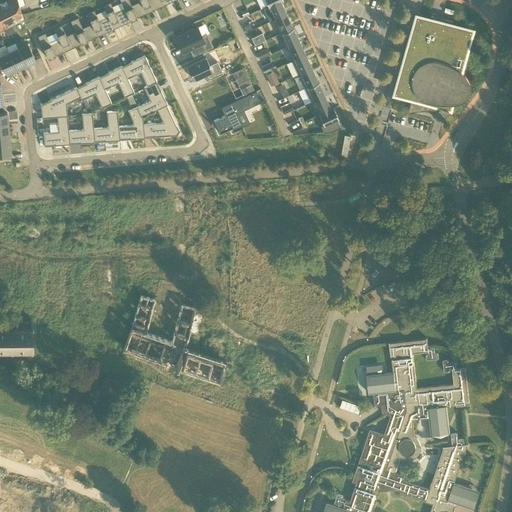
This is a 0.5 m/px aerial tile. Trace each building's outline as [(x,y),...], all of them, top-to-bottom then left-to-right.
[(0,28),(16,21),(23,17),(22,14),(17,0),(5,0),(6,1),(0,4),(0,28)] [(146,14),(141,1),(132,5),(129,0),(120,0),(124,9),(130,21),(146,14)] [(140,0),(141,1),(146,14),(163,6),(159,0),(140,0)] [(256,0),(260,8),(263,7),(268,5),(269,6),(281,0),(256,0)] [(268,5),(263,7),(269,21),(273,20),(275,18),(287,13),(281,0),(269,6),(268,5)] [(103,6),(108,16),(114,29),(130,21),(124,9),(115,13),(110,3),(103,6)] [(114,29),(108,16),(99,21),(94,10),(87,14),(92,24),(97,36),(114,29)] [(275,18),(273,20),(279,33),(293,27),(287,13),(275,18)] [(412,43),(410,43),(394,101),(404,96),(404,95),(412,98),(408,112),(438,109),(438,110),(447,113),(450,103),(452,103),(455,102),(457,102),(459,101),(461,100),(468,78),(467,77),(465,75),(464,74),(463,73),(463,72),(462,70),(462,69),(462,67),(462,66),(457,65),(459,58),(463,60),(470,37),(470,31),(451,26),(452,20),(431,14),(430,20),(419,17),(412,43)] [(71,21),(75,32),(81,44),(97,36),(92,24),(83,28),(78,18),(71,21)] [(81,44),(75,32),(66,36),(61,25),(54,29),(59,39),(65,52),(81,44)] [(198,27),(175,38),(183,53),(190,50),(193,56),(213,47),(207,34),(202,37),(198,27)] [(293,27),(279,33),(286,48),(288,46),(300,41),(293,28),(294,27),(293,27)] [(265,40),(262,32),(251,37),(254,45),(265,40)] [(65,52),(59,39),(50,43),(45,33),(38,36),(49,59),(65,52)] [(300,41),(288,46),(294,59),(306,54),(300,41)] [(18,48),(26,65),(35,60),(28,44),(18,48)] [(18,48),(9,53),(16,69),(26,65),(18,48)] [(16,69),(9,53),(0,56),(0,59),(7,74),(16,69)] [(294,59),(292,60),(298,75),(301,73),(312,68),(306,54),(294,59)] [(131,63),(122,67),(128,78),(141,72),(148,86),(156,82),(157,82),(145,55),(131,62),(131,63)] [(206,58),(188,67),(195,81),(207,75),(209,80),(223,74),(218,63),(210,66),(206,58)] [(109,73),(100,77),(105,89),(118,83),(125,97),(134,92),(128,78),(122,67),(122,66),(108,72),(109,73)] [(298,75),(295,76),(301,89),(304,88),(307,86),(318,81),(312,68),(301,73),(298,75)] [(86,84),(77,88),(81,97),(82,100),(96,93),(102,107),(112,103),(105,89),(100,77),(99,77),(86,83),(86,84)] [(272,86),(279,83),(276,78),(270,81),(272,86)] [(301,89),(298,91),(304,105),(311,102),(314,101),(325,95),(319,82),(319,81),(318,81),(307,86),(304,88),(301,89)] [(151,101),(137,107),(142,117),(143,116),(157,109),(167,105),(167,104),(161,91),(160,91),(156,82),(148,86),(145,87),(151,101)] [(42,103),(41,104),(42,118),(57,117),(68,116),(67,103),(81,97),(77,88),(77,87),(50,99),(51,100),(42,104),(42,103)] [(200,98),(205,109),(227,99),(222,88),(200,98)] [(260,89),(256,90),(261,101),(265,99),(260,89)] [(261,101),(256,90),(221,107),(225,114),(214,120),(220,133),(232,128),(233,131),(243,127),(237,114),(261,101)] [(325,95),(314,101),(320,113),(331,108),(325,95)] [(163,122),(144,124),(145,137),(155,136),(155,137),(171,135),(177,135),(179,131),(176,126),(167,105),(157,109),(163,122)] [(133,125),(119,126),(120,139),(130,138),(130,139),(145,138),(145,137),(144,124),(143,116),(142,117),(137,107),(129,111),(133,120),(133,125)] [(320,113),(319,114),(323,124),(322,125),(325,132),(333,131),(341,127),(337,119),(338,118),(333,107),(331,108),(320,113)] [(108,127),(94,128),(95,141),(105,140),(105,141),(120,140),(120,139),(119,126),(117,111),(107,112),(108,127)] [(0,113),(0,123),(8,123),(7,113),(0,113)] [(83,129),(69,130),(70,143),(80,142),(80,143),(95,142),(95,141),(94,128),(92,114),(82,114),(83,129)] [(58,131),(43,133),(44,146),(45,146),(45,145),(55,144),(55,145),(70,144),(70,143),(69,130),(68,116),(57,117),(58,131)] [(0,134),(9,134),(8,123),(0,123),(0,134)] [(0,134),(0,144),(10,144),(9,134),(0,134)] [(0,155),(11,154),(10,144),(0,144),(0,155)] [(220,381),(226,361),(218,358),(217,358),(207,354),(205,354),(195,351),(192,350),(190,349),(195,335),(196,336),(198,329),(202,309),(181,304),(172,341),(150,334),(146,332),(153,306),(155,299),(141,295),(132,324),(124,348),(125,348),(177,367),(179,367),(181,368),(182,368),(220,381)] [(0,306),(0,351),(6,351),(6,349),(10,349),(10,353),(12,353),(12,349),(30,349),(30,353),(33,353),(33,348),(32,321),(4,321),(4,320),(4,307),(0,306)] [(360,461),(364,462),(360,473),(356,471),(355,473),(360,475),(353,494),(349,505),(345,504),(342,511),(341,511),(334,509),(332,511),(373,511),(380,491),(393,490),(412,497),(433,504),(430,511),(454,511),(456,507),(455,506),(457,503),(466,506),(472,489),(455,483),(467,447),(468,444),(465,444),(464,437),(458,438),(457,432),(451,433),(453,445),(451,446),(453,446),(450,455),(442,452),(430,488),(407,480),(408,476),(396,472),(400,457),(402,458),(403,458),(404,459),(406,459),(407,459),(408,459),(410,459),(410,458),(409,459),(408,455),(411,454),(414,452),(416,449),(416,446),(420,446),(420,447),(421,447),(421,445),(420,444),(420,443),(420,441),(419,440),(418,439),(418,438),(417,437),(416,436),(415,435),(413,419),(430,417),(431,426),(449,424),(447,406),(457,405),(457,406),(470,404),(470,403),(465,367),(466,367),(466,366),(456,367),(455,361),(449,362),(449,359),(443,359),(445,372),(450,371),(450,368),(452,367),(454,384),(417,388),(413,353),(429,352),(429,353),(426,354),(427,360),(439,358),(438,352),(435,352),(434,346),(428,347),(427,338),(427,339),(423,339),(390,343),(390,342),(389,342),(391,356),(392,356),(394,372),(376,374),(378,392),(374,392),(375,406),(382,405),(383,413),(391,416),(385,434),(370,429),(360,461)] [(343,399),(340,407),(359,413),(361,405),(343,399)]
